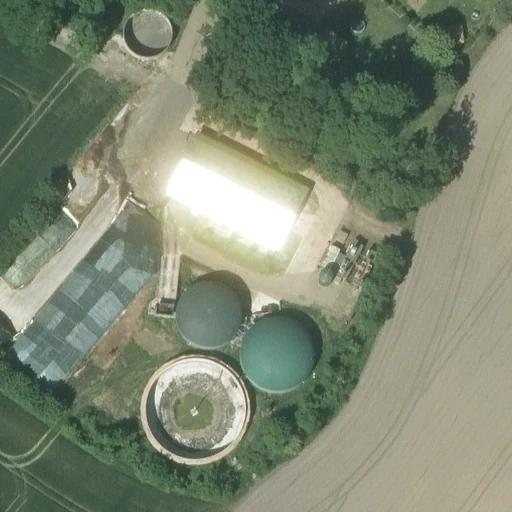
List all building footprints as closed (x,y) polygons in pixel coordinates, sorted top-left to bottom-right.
[(293,5),(282,0),(241,0),(231,19),(302,56),(317,26),(289,12),(293,5)] [(166,51),(170,43),(170,33),(166,23),(159,17),(149,13),(140,14),(132,18),(126,24),(122,32),(122,42),(125,51),(132,58),(141,62),(150,62),(159,58),(166,51)] [(306,194),(197,139),(169,194),(278,249),(306,194)] [(35,235),(0,278),(0,352),(4,353),(114,218),(115,203),(108,197),(95,196),(82,186),(72,199),(81,206),(70,205),(68,230),(60,224),(50,237),(35,235)] [(219,288),(208,287),(198,290),(187,299),(182,308),(181,318),(182,325),(187,334),(196,342),(205,345),(218,344),(227,340),(234,333),(238,325),(239,315),(239,310),(235,300),(228,293),(219,288)] [(301,325),(284,320),(273,322),(263,327),(258,332),(252,342),(250,355),(253,367),(259,376),(267,382),(278,386),(289,386),(296,384),(306,378),(313,369),(316,361),(316,350),(313,338),(309,333),(301,325)] [(217,364),(207,361),(190,362),(174,369),(162,381),(153,399),(153,416),(157,429),(167,442),(180,452),(191,455),(207,456),(222,451),(235,441),(243,430),(247,414),(246,398),(242,385),(231,373),(217,364)]
